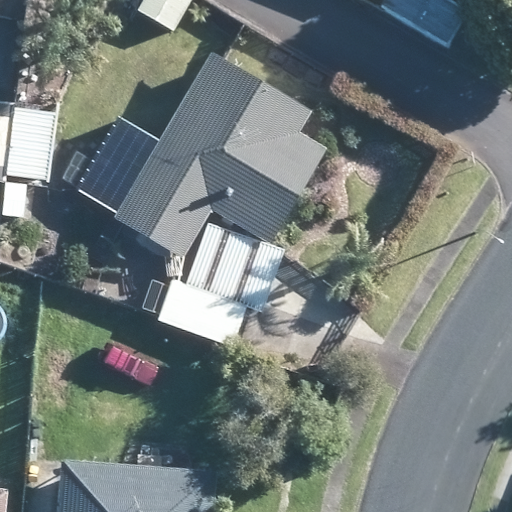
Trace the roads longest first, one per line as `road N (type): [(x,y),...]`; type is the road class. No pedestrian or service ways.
road 1 (residential): [(250,0),(511,142)]
road 2 (residential): [(511,305),(434,428),(413,511)]
